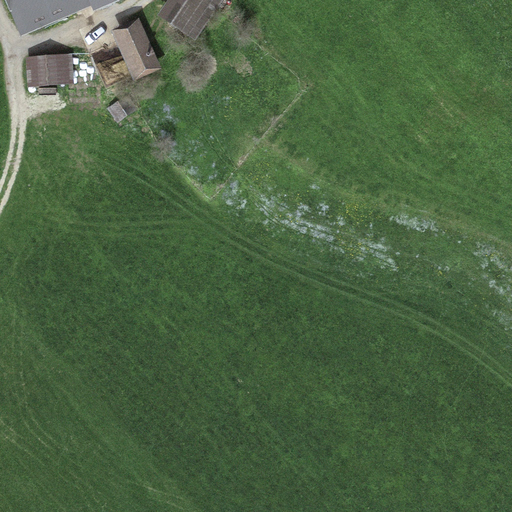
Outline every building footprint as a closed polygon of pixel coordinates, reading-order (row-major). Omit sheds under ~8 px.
[(21,0),(29,17),(68,0),(96,0),(99,6),(112,0),(21,0)] [(220,0),(182,0),(169,20),(194,38),(220,0)] [(140,24),(118,33),(133,65),(154,56),(140,24)] [(69,58),(37,60),(39,86),(71,83),(69,58)] [(133,111),(124,100),(112,109),(121,120),(133,111)]
